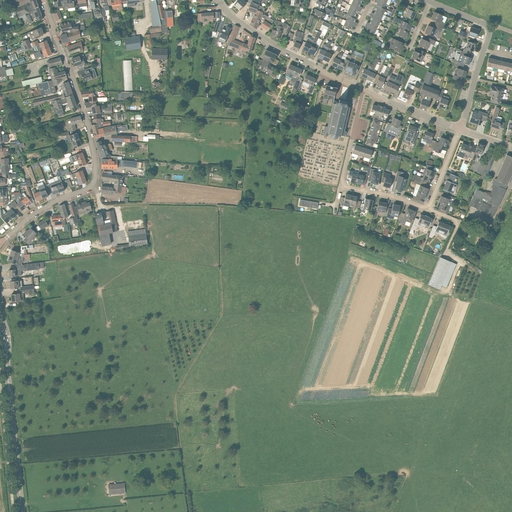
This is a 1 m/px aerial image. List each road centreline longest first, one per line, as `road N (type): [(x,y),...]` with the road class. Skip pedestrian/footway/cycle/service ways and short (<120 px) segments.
road 1 (residential): [(43,0),(83,110),(95,181),(33,213),(0,241)]
road 2 (secondary): [(21,511),(0,308)]
road 3 (residential): [(427,209),(341,180),(361,90)]
road 4 (residential): [(361,90),(268,44),(228,18),(218,0)]
